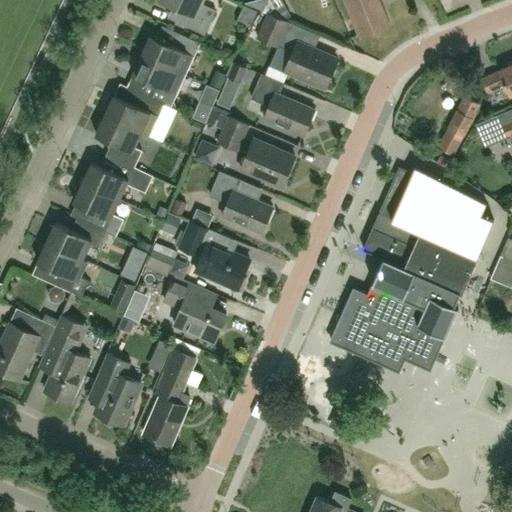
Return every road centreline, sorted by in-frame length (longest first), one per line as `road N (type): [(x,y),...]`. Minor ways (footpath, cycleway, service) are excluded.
road 1 (residential): [(212,505),(402,68),(427,49),(511,14)]
road 2 (unclassified): [(0,253),(114,0)]
road 3 (unclassified): [(212,505),(0,411)]
